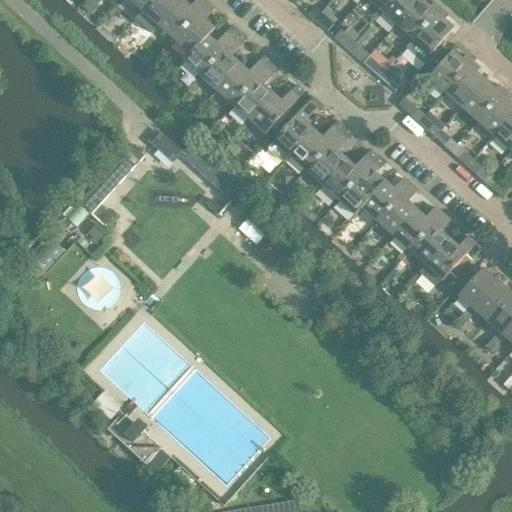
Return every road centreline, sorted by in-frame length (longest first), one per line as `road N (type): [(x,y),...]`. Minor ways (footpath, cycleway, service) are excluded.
road 1 (residential): [(511,229),(399,125),(366,123),(330,94),(321,50),(265,0)]
road 2 (unclassified): [(152,127),(13,0)]
